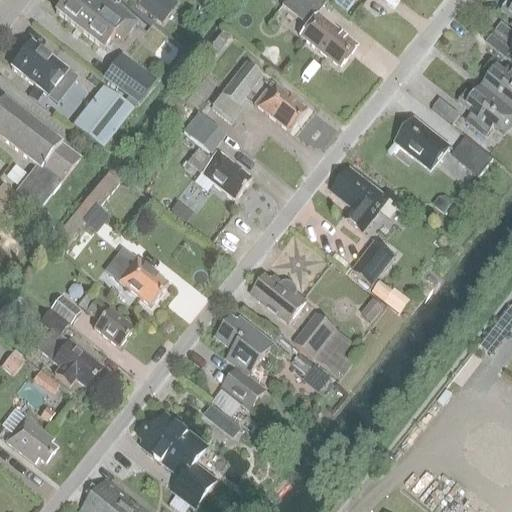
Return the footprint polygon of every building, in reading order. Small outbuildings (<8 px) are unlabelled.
[(114,38),(121,43),(136,25),(115,9),(122,0),(121,0),(66,0),(54,16),(102,53),(114,38)] [(167,0),(142,0),(137,8),(162,27),(177,7),(167,0)] [(312,15),(320,5),(313,0),(290,0),(285,8),(308,27),(315,18),(312,15)] [(511,5),(508,3),(500,13),(511,22),(511,26),(510,29),(511,30),(511,5)] [(356,50),(315,18),(308,27),(298,40),(339,72),(356,50)] [(511,32),(502,25),(495,33),(511,46),(511,32)] [(511,52),(492,37),(486,44),(506,60),(511,52)] [(218,55),(226,44),(218,38),(210,50),(218,55)] [(10,72),(47,100),(66,75),(30,47),(10,72)] [(102,81),(137,108),(153,87),(118,60),(102,81)] [(489,79),(481,89),(511,114),(511,72),(508,70),(505,74),(491,63),(483,74),(489,79)] [(237,111),(262,80),(260,78),(245,66),(222,94),(220,96),(237,111)] [(253,108),(288,136),(306,114),(270,86),(253,108)] [(102,153),(133,114),(132,113),(102,89),(74,125),(71,128),(102,153)] [(511,126),(511,114),(481,89),(472,100),(466,95),(457,105),(471,116),(468,120),(488,137),(493,130),(503,138),(511,126)] [(0,142),(35,169),(30,176),(20,189),(14,196),(20,200),(39,215),(79,162),(60,148),(61,147),(3,102),(0,105),(0,142)] [(440,102),(432,111),(452,126),(460,117),(440,102)] [(223,136),(198,116),(183,136),(208,155),(223,136)] [(395,147),(429,174),(448,150),(414,123),(395,147)] [(478,181),(493,163),(491,161),(465,141),(453,157),(451,160),(478,181)] [(215,156),(210,163),(197,153),(188,164),(201,174),(198,177),(234,205),(251,183),(215,156)] [(348,172),(333,191),(341,196),(337,201),(338,201),(353,213),(345,223),(362,236),(385,207),(390,211),(398,201),(388,193),(383,200),(363,184),(348,172)] [(109,175),(73,218),(96,237),(105,225),(109,221),(95,209),(117,183),(109,175)] [(0,201),(8,205),(14,192),(0,185),(0,201)] [(438,201),(432,209),(444,218),(453,206),(445,200),(438,201)] [(73,219),(52,243),(63,253),(69,247),(84,228),(73,219)] [(394,260),(375,245),(352,275),(372,290),(394,260)] [(167,289),(132,261),(125,256),(108,277),(150,311),(167,289)] [(258,298),(255,302),(288,328),(306,305),(273,279),(269,284),(265,280),(253,294),(258,298)] [(396,293),(386,306),(397,315),(407,301),(396,293)] [(85,298),(78,307),(86,314),(93,305),(85,298)] [(70,330),(80,317),(61,302),(52,315),(70,330)] [(360,317),(371,326),(383,310),(373,302),(360,317)] [(107,314),(94,303),(93,305),(86,314),(85,314),(98,325),(92,332),(118,352),(133,333),(107,313),(107,314)] [(15,318),(3,309),(0,313),(0,329),(4,333),(15,318)] [(51,365),(58,371),(53,378),(69,391),(74,384),(85,393),(102,372),(67,345),(61,341),(70,330),(52,315),(41,329),(49,335),(36,353),(51,365)] [(317,318),(294,348),(313,363),(336,333),(337,332),(317,318)] [(226,364),(236,372),(220,393),(223,395),(242,410),(247,414),(264,394),(247,380),(272,348),(240,322),(236,326),(231,322),(215,342),(232,355),(226,364)] [(336,333),(313,363),(340,383),(353,366),(343,358),(352,346),(336,333)] [(2,367),(13,375),(23,362),(12,353),(2,367)] [(335,397),(340,391),(300,357),(291,368),(320,393),(324,388),(335,397)] [(223,395),(211,410),(230,425),(242,410),(223,395)] [(230,425),(211,410),(202,421),(232,444),(241,433),(230,425)] [(46,428),(54,417),(46,411),(38,422),(46,428)] [(53,444),(24,421),(13,413),(1,429),(9,436),(11,437),(5,445),(34,468),(38,463),(44,469),(56,454),(49,449),(53,444)] [(149,426),(138,440),(143,445),(140,449),(181,481),(171,495),(176,499),(169,507),(175,511),(188,511),(190,510),(192,511),(196,511),(218,484),(197,468),(205,457),(193,448),(190,451),(181,444),(187,436),(168,421),(162,429),(158,426),(154,430),(149,426)] [(274,439),(262,430),(258,436),(269,445),(274,439)] [(81,511),(140,511),(104,483),(81,511)]
